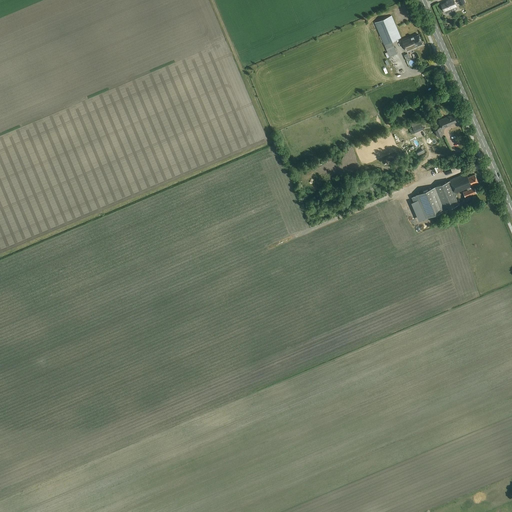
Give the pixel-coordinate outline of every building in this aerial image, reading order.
[(444,11),(446,14),(451,11),(450,10),(452,9),(451,8),(457,6),(453,0),(448,0),(446,1),(447,2),(441,5),(444,11)] [(391,16),(375,23),(384,45),(387,52),(385,53),(387,58),(389,57),(397,54),(392,42),(396,40),(400,38),(391,16)] [(411,37),(401,41),(406,51),(423,44),(419,35),(414,37),(413,36),(411,37)] [(398,57),(390,60),(392,67),(395,66),(399,75),(404,74),(398,57)] [(456,122),(453,114),(438,121),(442,129),(448,126),(448,125),(456,122)] [(420,120),(411,124),(415,133),(424,129),(420,120)] [(440,128),(435,130),(438,138),(443,136),(440,128)] [(467,188),(468,190),(463,192),(465,198),(476,193),(474,187),(473,188),(472,185),(478,183),(474,174),(468,177),(466,173),(450,180),(450,181),(416,195),(412,197),(413,202),(418,200),(426,218),(459,204),(454,193),(455,192),(455,193),(467,188)]
